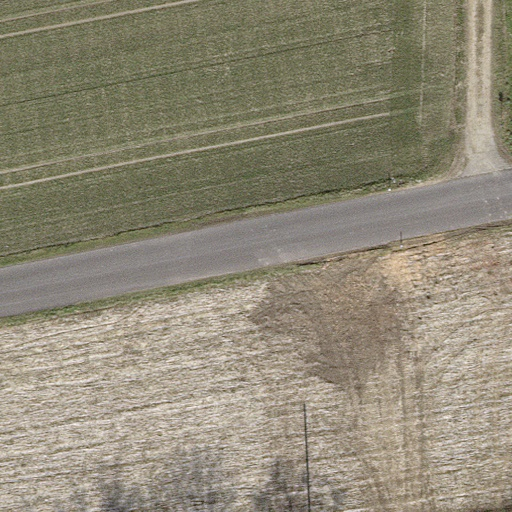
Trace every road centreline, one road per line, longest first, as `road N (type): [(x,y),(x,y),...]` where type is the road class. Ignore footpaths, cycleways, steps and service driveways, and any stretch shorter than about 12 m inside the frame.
road 1 (tertiary): [(511,199),(0,298)]
road 2 (track): [(484,204),(480,0)]
